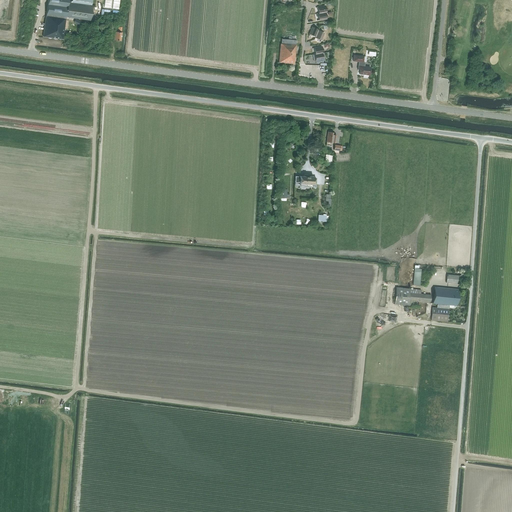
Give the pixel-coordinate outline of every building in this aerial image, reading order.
[(66,10),(67,0),(47,0),(45,16),(43,37),(62,39),(65,18),(86,20),(87,13),(66,10)] [(121,32),(121,27),(118,26),(117,31),(114,31),(113,40),(120,40),(121,32)] [(312,27),(309,34),(315,37),(318,30),(312,27)] [(318,30),(315,37),(314,37),(321,40),(323,33),(318,30)] [(295,45),(296,40),(282,39),(281,44),(280,44),(279,62),(294,63),(296,45),(295,45)] [(362,62),(363,56),(353,55),(352,61),(358,62),(357,69),(360,70),(359,74),(369,75),(370,67),(364,66),(364,62),(362,62)] [(327,138),(326,142),(335,143),(336,135),(333,134),(333,132),(328,132),(327,136),(327,138)] [(324,162),(331,163),(332,155),(325,154),(324,162)] [(316,170),(321,166),(317,161),(312,165),(316,170)] [(295,176),(294,185),(299,185),(299,183),(312,184),(312,185),(315,185),(315,178),(313,178),(313,177),(299,176),(295,176)] [(289,194),(286,194),(287,189),(279,189),(279,198),(289,198),(289,194)] [(421,284),(419,283),(420,272),(413,271),(412,285),(421,286),(421,284)] [(446,274),(445,282),(458,284),(458,275),(446,274)] [(396,287),(394,304),(416,306),(417,302),(430,303),(430,294),(420,293),(421,290),(396,287)] [(432,307),(431,320),(447,321),(448,307),(453,308),(454,307),(455,306),(455,305),(456,305),(457,289),(434,287),(432,303),(436,303),(436,308),(432,307)]
